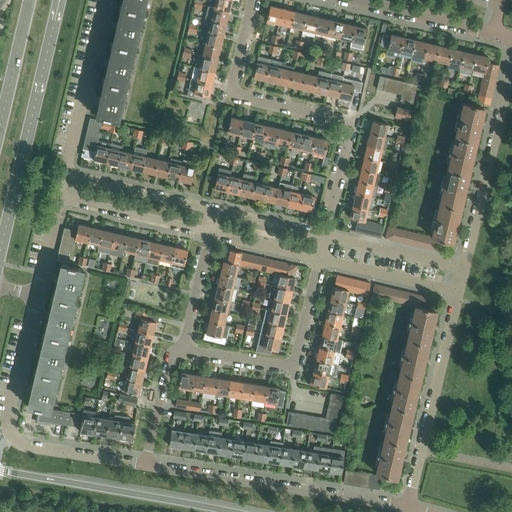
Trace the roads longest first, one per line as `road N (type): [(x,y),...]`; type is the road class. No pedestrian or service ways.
road 1 (residential): [(324,240),(350,129),(233,93),(252,0)]
road 2 (residential): [(146,465),(405,508)]
road 3 (secondary): [(0,252),(60,0)]
road 4 (primary): [(226,511),(0,470)]
road 5 (residential): [(405,508),(457,295)]
road 6 (residential): [(186,348),(292,364),(318,263)]
road 7 (residential): [(463,271),(511,67)]
road 8 (residential): [(64,175),(106,0)]
road 9 (residential): [(215,213),(64,175)]
road 10 (residential): [(58,201),(209,236)]
road 11 (residential): [(493,34),(347,0)]
road 12 (residential): [(8,429),(27,445),(146,465)]
road 13 (residential): [(318,263),(457,295)]
road 14 (residential): [(463,271),(324,240)]
road 15 (residential): [(8,429),(35,295)]
road 16 (residential): [(146,465),(168,362),(186,348)]
road 17 (secondary): [(29,0),(0,124)]
